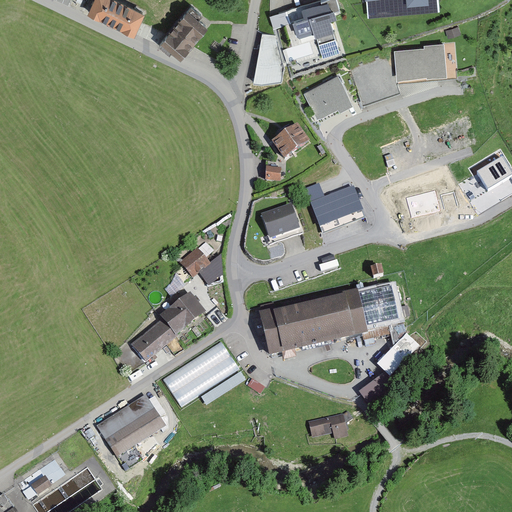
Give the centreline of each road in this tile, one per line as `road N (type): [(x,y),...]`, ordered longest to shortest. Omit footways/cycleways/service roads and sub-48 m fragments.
road 1 (unclassified): [(0,478),(240,318)]
road 2 (unclassified): [(40,0),(223,91)]
road 3 (residential): [(363,187),(332,141),(338,128),(439,89),(462,90)]
road 4 (unclassified): [(223,91),(246,155),(235,274)]
road 5 (residential): [(235,274),(277,267),(379,226)]
road 6 (unclassified): [(240,318),(265,362),(351,395)]
road 7 (residential): [(379,226),(420,238),(511,200)]
